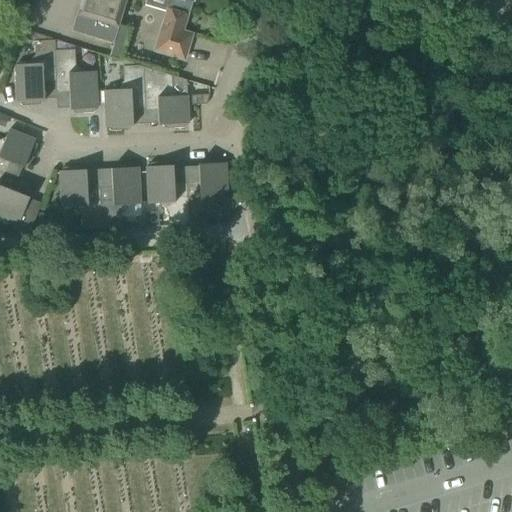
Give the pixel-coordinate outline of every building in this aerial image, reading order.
[(80,0),(71,31),(113,44),(126,0),(80,0)] [(191,1),(186,0),(170,0),(154,51),(183,60),(191,35),(181,32),(191,1)] [(43,82),(55,82),(56,82),(54,39),(24,29),(20,38),(33,41),(34,55),(26,64),(15,64),(17,102),(20,102),(20,104),(22,106),(32,105),(34,103),(34,101),(44,101),(43,82)] [(56,82),(55,82),(56,92),(69,92),(70,110),(80,110),(80,112),(82,114),(93,113),(95,111),(94,109),(97,109),(95,71),(83,72),(74,63),(74,45),(54,39),(56,82)] [(144,107),(142,66),(139,65),(122,66),(123,80),(115,89),(104,90),(106,128),(108,128),(109,130),(111,132),(121,131),(123,129),(123,127),(133,127),(132,108),(144,107)] [(171,75),(142,66),(144,107),(144,110),(157,109),(158,125),(171,125),(171,127),(173,129),(184,128),(186,126),(186,124),(188,124),(187,96),(179,96),(172,90),(171,75)] [(0,172),(4,174),(9,162),(24,168),(29,156),(30,157),(33,156),(37,146),(36,143),(34,143),(35,140),(9,130),(6,138),(0,139),(0,172)] [(199,183),(186,184),(189,225),(209,224),(208,210),(216,201),(227,200),(225,163),(223,163),(223,161),(221,159),(210,160),(208,162),(208,164),(198,165),(199,183)] [(189,225),(186,184),(174,184),(173,166),(163,166),(163,164),(161,163),(150,163),(148,165),(148,167),(146,167),(148,204),(159,204),(168,212),(168,226),(189,225)] [(112,188),(99,188),(101,229),(122,228),(121,214),(129,205),(140,205),(138,168),(136,168),(135,166),(134,164),(123,164),(121,166),(121,168),(111,169),(112,188)] [(101,229),(99,188),(87,189),(86,170),(76,171),(76,169),(74,167),(63,168),(61,170),(61,172),(59,172),(61,209),(72,208),(81,216),(81,230),(101,229)] [(0,184),(4,174),(0,172),(0,215),(18,222),(13,234),(29,234),(40,207),(27,202),(29,198),(27,197),(28,195),(26,193),(17,189),(14,190),(14,192),(0,186),(0,184)] [(38,214),(38,231),(54,231),(53,213),(38,214)]
